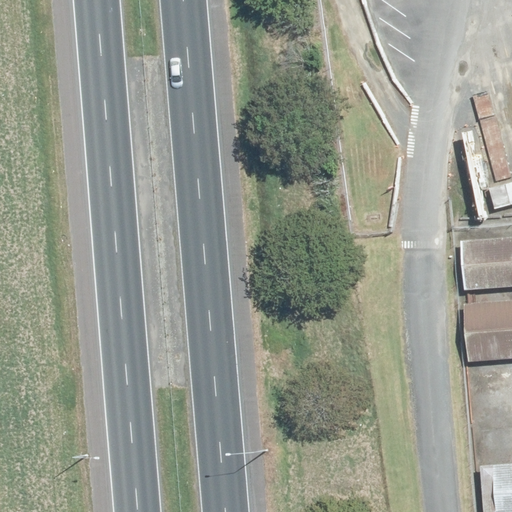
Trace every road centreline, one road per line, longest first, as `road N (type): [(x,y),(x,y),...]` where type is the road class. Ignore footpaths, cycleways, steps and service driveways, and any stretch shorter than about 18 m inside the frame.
road 1 (motorway): [(138,511),(96,0)]
road 2 (motorway): [(183,0),(225,511)]
road 3 (unclassified): [(426,269),(447,511)]
